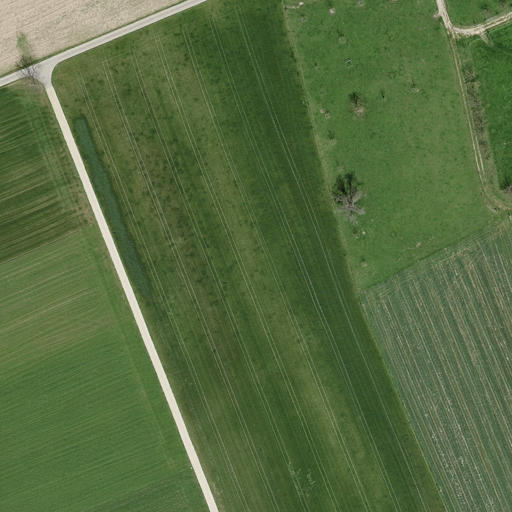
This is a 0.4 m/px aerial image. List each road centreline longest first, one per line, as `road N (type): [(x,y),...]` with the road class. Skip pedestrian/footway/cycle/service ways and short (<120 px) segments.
road 1 (track): [(215,511),(42,66)]
road 2 (unclassified): [(0,85),(191,0)]
road 3 (track): [(511,207),(488,198),(450,31)]
